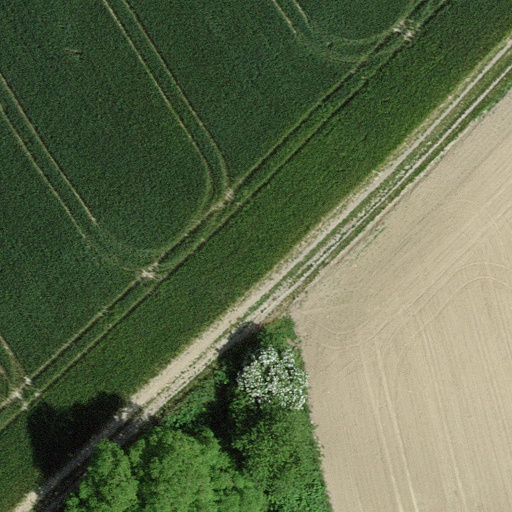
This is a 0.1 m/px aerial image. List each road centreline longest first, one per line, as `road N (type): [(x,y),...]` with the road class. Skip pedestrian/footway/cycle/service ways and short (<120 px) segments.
road 1 (track): [(511,78),(329,268),(51,511)]
road 2 (track): [(207,372),(273,511)]
